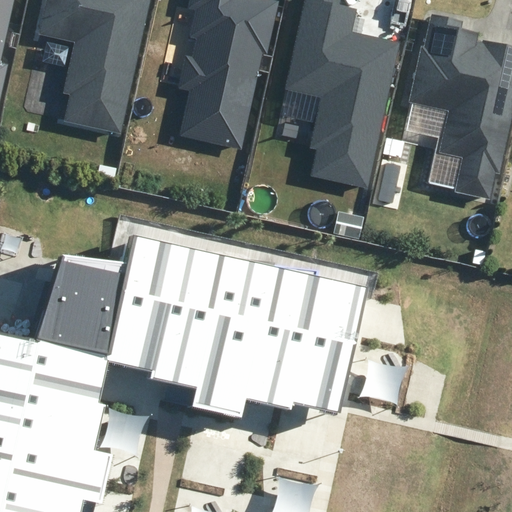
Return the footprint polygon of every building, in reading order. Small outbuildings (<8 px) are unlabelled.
[(0,0),(0,78),(2,69),(0,68),(0,41),(9,0),(0,0)] [(122,135),(151,0),(46,0),(39,33),(74,41),(63,93),(70,95),(64,122),(122,135)] [(262,58),(273,5),(249,0),(184,0),(182,13),(189,14),(183,41),(189,43),(185,61),(179,60),(172,92),(183,95),(173,140),(235,154),(257,57),(262,58)] [(370,190),(403,42),(354,31),(359,9),(341,5),(342,0),(306,0),(287,88),(322,96),(311,148),(318,150),(312,177),(370,190)] [(492,178),(511,89),(511,52),(475,45),(475,47),(468,45),(469,39),(453,35),(455,27),(423,20),(417,51),(414,50),(401,107),(441,116),(431,158),(454,163),(447,197),(483,205),(489,177),(492,178)] [(383,289),(129,227),(101,343),(193,365),(186,392),(234,404),(241,377),(354,405),(383,289)] [(62,511),(102,353),(0,327),(0,511),(62,511)]
